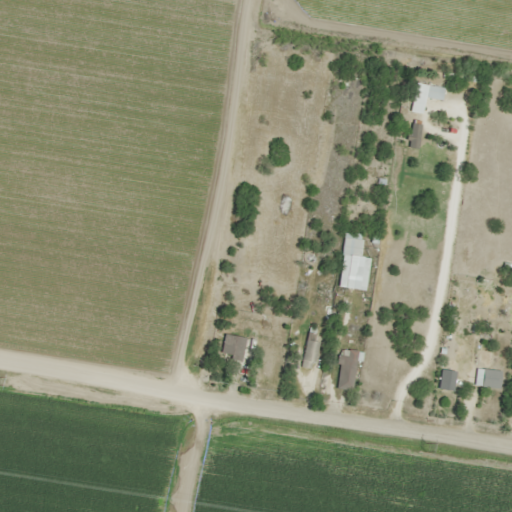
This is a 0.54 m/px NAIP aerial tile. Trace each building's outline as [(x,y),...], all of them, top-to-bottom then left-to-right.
[(444,89),(415,84),(410,113),(422,115),(424,100),(442,102),(444,89)] [(420,125),(409,124),(407,149),(417,150),(420,125)] [(362,235),(341,235),(341,258),(362,258),(362,235)] [(319,335),(308,332),(299,364),(311,367),(319,335)] [(244,338),(223,335),(220,357),(241,360),(244,338)] [(278,349),(265,347),(260,374),(274,376),(278,349)] [(337,390),(354,390),(354,351),(337,351),(337,390)] [(451,366),(443,365),(440,390),(449,391),(451,366)] [(477,370),(477,388),(494,388),(494,370),(477,370)]
